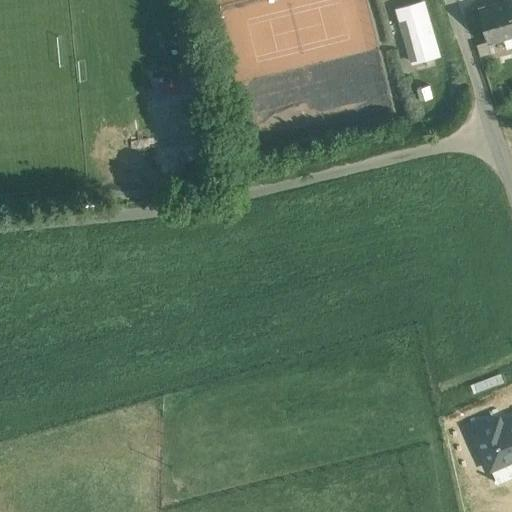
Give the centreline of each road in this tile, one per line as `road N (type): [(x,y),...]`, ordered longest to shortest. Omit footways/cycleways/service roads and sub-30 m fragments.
road 1 (track): [(0,221),(201,202),(488,135)]
road 2 (track): [(455,0),(511,202)]
